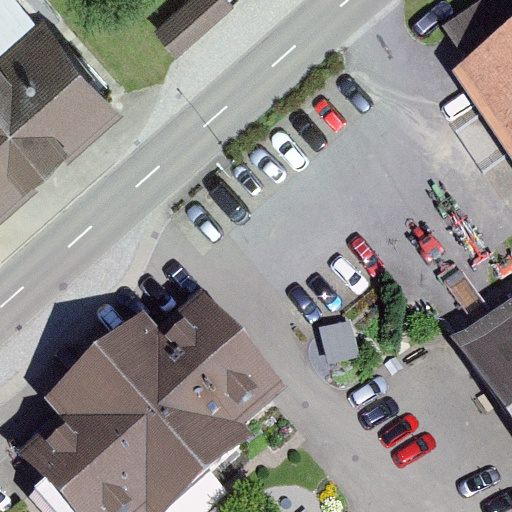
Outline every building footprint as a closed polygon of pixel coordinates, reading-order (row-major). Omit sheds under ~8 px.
[(181,57),(234,10),(225,0),(197,0),(160,33),(181,57)] [(511,160),(511,0),(507,0),(457,35),(478,66),(457,81),(511,160)] [(0,220),(122,116),(48,30),(0,70),(0,220)] [(511,422),(511,305),(457,344),(511,422)] [(241,452),(283,415),(194,316),(158,348),(147,335),(43,428),(61,448),(21,483),(47,511),(193,511),(250,461),(241,452)]
